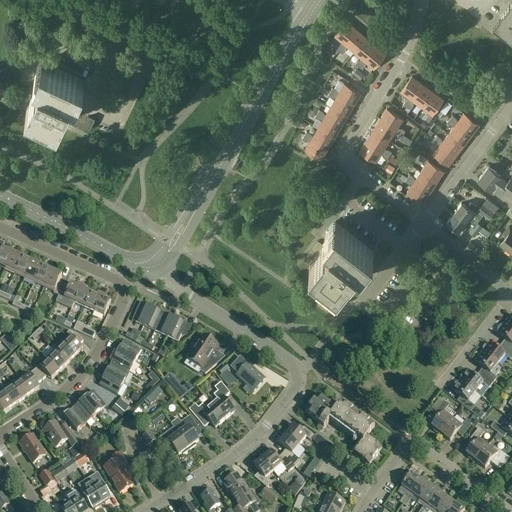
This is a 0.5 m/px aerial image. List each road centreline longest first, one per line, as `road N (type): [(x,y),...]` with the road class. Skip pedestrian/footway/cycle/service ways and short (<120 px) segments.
road 1 (residential): [(0,435),(71,384),(94,357),(120,297),(119,282),(0,230)]
road 2 (tertiary): [(152,274),(311,11)]
road 3 (residential): [(421,224),(354,172),(346,150),(410,44),(422,0)]
road 4 (residential): [(145,511),(240,450),(299,376)]
road 5 (unclassified): [(299,376),(152,274)]
road 6 (tertiary): [(152,274),(0,195)]
road 7 (residential): [(421,224),(511,104)]
road 8 (residential): [(511,511),(413,439)]
